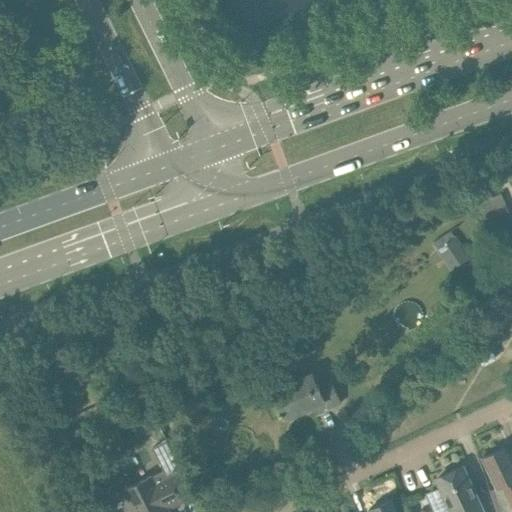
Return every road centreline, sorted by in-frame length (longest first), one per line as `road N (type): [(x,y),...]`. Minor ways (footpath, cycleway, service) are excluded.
road 1 (secondary): [(210,208),(511,98)]
road 2 (secondary): [(511,41),(215,147)]
road 3 (residential): [(271,511),(511,402)]
road 4 (secondary): [(0,284),(210,208)]
road 5 (secondary): [(86,0),(166,165)]
road 6 (secondary): [(166,165),(0,228)]
road 7 (secondary): [(215,147),(140,0)]
